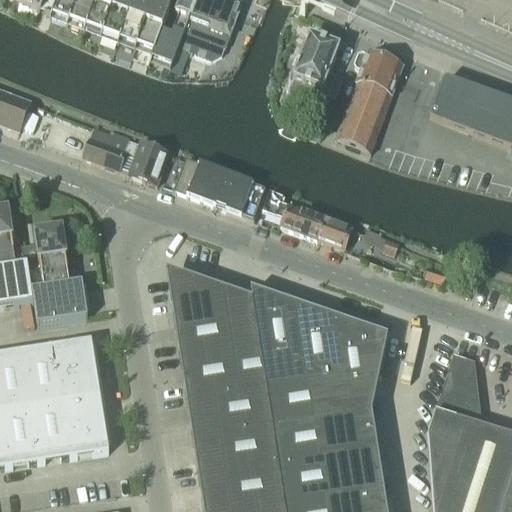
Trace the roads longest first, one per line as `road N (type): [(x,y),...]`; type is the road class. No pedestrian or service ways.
road 1 (unclassified): [(511,338),(140,208)]
road 2 (unclassified): [(163,511),(125,260),(140,208)]
road 3 (secondary): [(365,0),(511,64)]
road 4 (residential): [(140,208),(0,158)]
